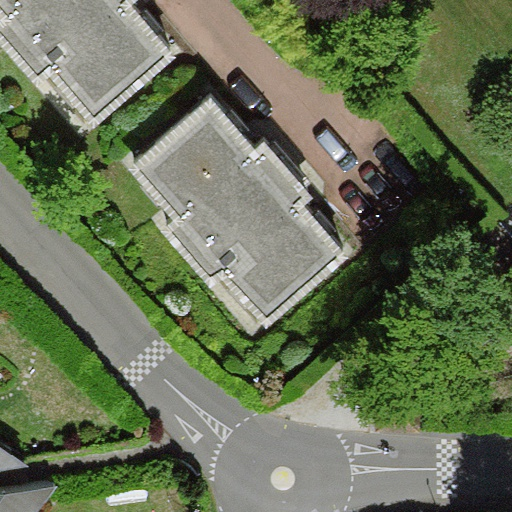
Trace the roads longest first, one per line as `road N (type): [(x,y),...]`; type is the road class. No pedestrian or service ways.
road 1 (residential): [(282,479),(146,362),(0,203)]
road 2 (residential): [(511,469),(282,479)]
